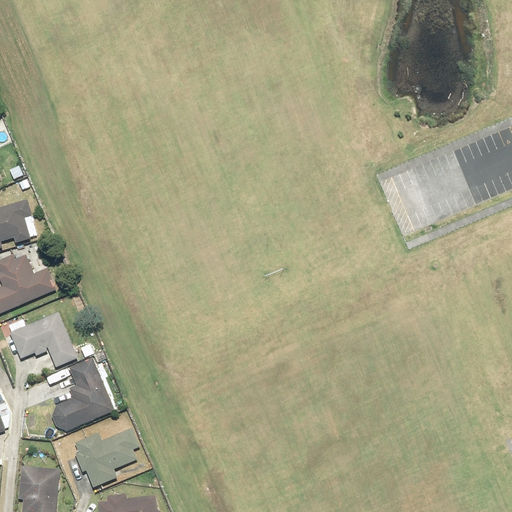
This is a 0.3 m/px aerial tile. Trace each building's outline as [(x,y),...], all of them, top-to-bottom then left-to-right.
[(20,165),(9,170),(14,180),(25,176),(20,165)] [(0,248),(4,248),(2,242),(17,238),(18,244),(34,239),(27,216),(34,215),(29,200),(0,208),(0,248)] [(0,288),(0,314),(58,290),(48,268),(35,273),(27,254),(17,259),(15,253),(0,259),(0,274),(5,286),(0,288)] [(60,312),(12,332),(23,359),(37,353),(38,356),(49,352),(48,348),(49,348),(58,368),(79,359),(60,312)] [(53,416),(58,426),(68,430),(116,410),(94,358),(71,368),(79,385),(71,389),(75,399),(58,406),(53,416)] [(0,409),(0,433),(8,431),(0,409)] [(100,432),(77,443),(80,449),(76,451),(85,471),(89,470),(98,488),(121,478),(117,469),(139,459),(135,450),(143,447),(133,427),(103,440),(100,432)] [(57,511),(61,468),(23,466),(21,498),(25,499),(24,511),(57,511)] [(108,499),(99,500),(100,511),(164,511),(158,506),(157,493),(128,497),(127,492),(108,494),(108,499)]
